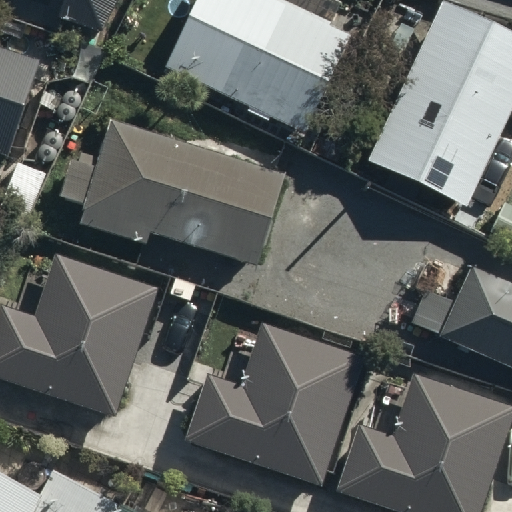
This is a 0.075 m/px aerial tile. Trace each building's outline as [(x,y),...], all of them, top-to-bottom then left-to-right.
[(60,0),(55,14),(102,30),(118,0),(60,0)] [(258,0),(205,0),(167,78),(302,145),(351,46),(258,0)] [(511,46),(440,13),(367,167),(466,214),(511,116),(511,46)] [(0,63),(0,167),(12,171),(43,78),(0,63)] [(284,178),(116,129),(107,160),(82,153),(67,204),(92,211),(84,238),(148,256),(151,244),(256,274),(284,178)] [(0,320),(0,376),(118,414),(159,289),(55,255),(37,313),(6,303),(0,320)] [(511,292),(473,275),(442,346),(511,376),(511,292)] [(188,442),(322,486),(362,360),(259,327),(241,384),(210,374),(188,442)] [(343,491),(408,511),(483,511),(511,425),(511,406),(415,375),(396,433),(365,423),(343,491)] [(0,481),(0,511),(120,511),(59,478),(44,505),(0,481)]
